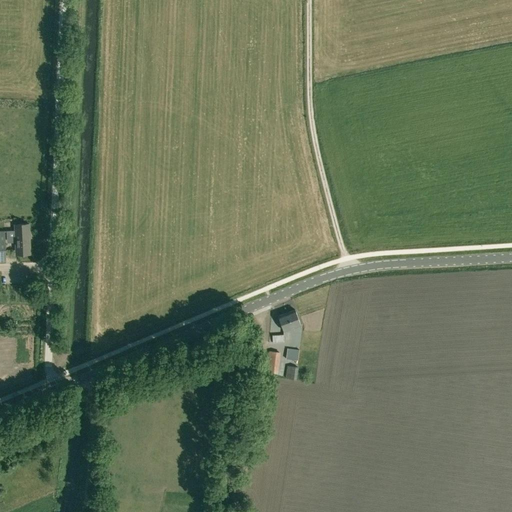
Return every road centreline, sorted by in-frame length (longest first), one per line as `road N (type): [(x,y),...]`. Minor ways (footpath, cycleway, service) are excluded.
road 1 (tertiary): [(55,389),(328,275),(511,257)]
road 2 (unclassified): [(55,389),(48,379),(63,0)]
